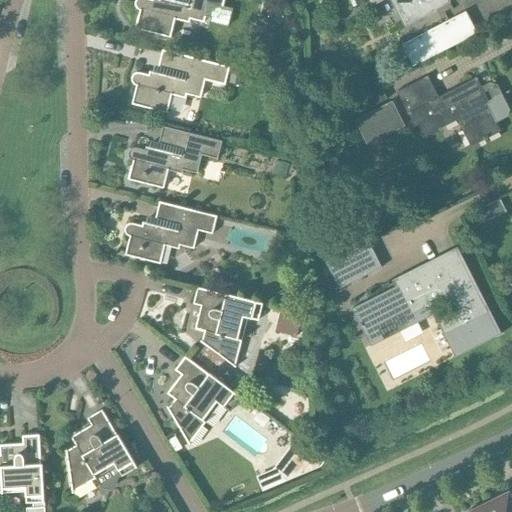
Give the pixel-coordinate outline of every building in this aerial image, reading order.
[(136,0),(136,1),(135,5),(137,9),(140,10),(136,29),(171,38),(176,20),(189,23),(190,19),(204,22),(205,16),(210,17),(209,22),(228,27),(233,9),(223,7),(224,0),(136,0)] [(369,0),(373,6),(383,0),(392,0),(405,25),(449,2),(448,0),(369,0)] [(427,58),(413,65),(413,66),(460,42),(449,21),(417,37),(427,58)] [(132,104),(168,113),(172,95),(186,99),(187,95),(201,98),(206,80),(226,85),(230,67),(163,50),(159,66),(162,67),(160,73),(150,71),(149,75),(140,72),(137,73),(134,75),(132,78),(132,82),(134,85),(137,86),(132,104)] [(459,120),(473,146),(501,131),(482,94),(485,93),(477,77),(439,98),(428,76),(396,92),(408,113),(415,127),(419,125),(422,131),(421,131),(425,137),(459,120)] [(359,114),(388,99),(382,87),(352,102),(359,114)] [(405,126),(392,101),(355,120),(368,145),(405,126)] [(129,179),(164,189),(169,170),(183,174),(184,170),(198,173),(203,155),(218,159),(223,141),(163,126),(159,142),(162,143),(160,150),(147,146),(146,150),(137,148),(133,148),(129,151),(129,154),(129,157),(131,160),(133,161),(129,179)] [(126,255),(161,264),(166,246),(180,249),(181,245),(195,249),(199,231),(213,234),(218,216),(160,202),(156,218),(159,219),(157,225),(143,222),(143,225),(133,223),(130,224),(126,226),(125,230),(125,232),(127,235),(130,237),(126,255)] [(369,241),(326,262),(339,289),(345,286),(345,285),(362,277),(382,267),(381,266),(379,267),(367,244),(369,242),(369,241)] [(371,301),(352,311),(366,338),(370,346),(382,339),(378,331),(384,329),(447,297),(454,311),(438,320),(456,355),(498,334),(457,251),(441,259),(445,266),(430,273),(427,266),(396,282),(399,287),(371,301)] [(201,342),(236,368),(237,366),(236,366),(248,318),(259,321),(263,305),(198,288),(194,304),(204,307),(202,314),(200,313),(196,329),(205,331),(202,341),(201,340),(201,342)] [(275,331),(297,336),(301,317),(280,312),(275,331)] [(167,407),(190,445),(191,444),(190,444),(221,404),(231,412),(241,399),(186,357),(176,370),(184,377),(180,383),(177,381),(168,394),(175,400),(169,407),(168,406),(167,407)] [(66,450),(73,494),(74,493),(74,492),(96,479),(102,489),(110,490),(117,486),(118,478),(122,476),(137,468),(102,410),(88,418),(93,428),(86,432),(85,429),(71,437),(76,446),(68,450),(67,450),(66,450)] [(45,511),(45,508),(44,508),(44,502),(40,435),(23,436),(23,447),(16,447),(16,444),(0,445),(0,450),(0,455),(0,454),(0,493),(27,492),(28,503),(33,502),(33,507),(27,508),(26,511),(45,511)] [(288,481),(322,467),(326,461),(303,444),(280,475),(288,481)] [(485,504),(488,511),(511,511),(511,498),(509,492),(485,504)]
